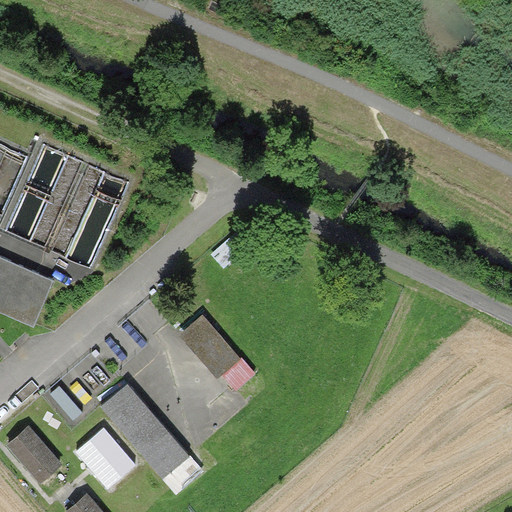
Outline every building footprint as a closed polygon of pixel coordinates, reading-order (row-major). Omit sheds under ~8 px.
[(54,280),(0,256),(0,309),(34,324),(54,280)] [(240,359),(203,315),(180,335),(217,378),(223,373),(240,359)] [(256,373),(243,358),(240,359),(223,373),(236,389),(256,373)] [(189,455),(128,385),(102,407),(163,478),(189,455)] [(62,465),(29,426),(5,445),(28,473),(38,485),(62,465)] [(105,429),(78,451),(93,468),(108,486),(135,464),(105,429)] [(102,511),(93,501),(88,494),(66,511),(102,511)]
